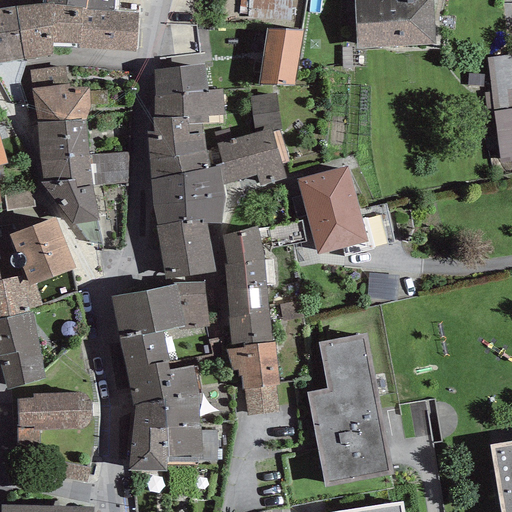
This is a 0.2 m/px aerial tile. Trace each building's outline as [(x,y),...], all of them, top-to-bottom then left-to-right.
[(85,0),(46,0),(46,7),(52,8),(84,12),(85,0)] [(113,0),(85,0),(84,12),(112,14),(113,0)] [(438,0),(359,0),(361,51),(440,49),(438,0)] [(46,7),(16,10),(23,64),(52,59),(52,49),(52,8),(46,7)] [(84,12),(52,8),(52,49),(81,51),(84,12)] [(0,66),(23,64),(16,10),(0,11),(0,66)] [(112,14),(84,12),(81,51),(135,56),(138,16),(112,14)] [(302,35),(268,30),(258,88),(294,89),(302,35)] [(511,60),(485,65),(504,172),(511,170),(511,60)] [(153,99),(152,121),(187,122),(188,128),(208,126),(208,121),(225,119),(222,93),(207,94),(204,67),(152,74),(153,99)] [(30,72),(31,92),(70,87),(68,68),(30,72)] [(31,92),(37,126),(87,124),(90,124),(89,106),(89,92),(89,91),(70,91),(70,87),(31,92)] [(106,92),(89,92),(89,106),(107,105),(106,92)] [(276,95),(249,98),(254,137),(272,133),(281,131),(276,95)] [(187,122),(152,121),(154,134),(147,135),(150,183),(211,172),(204,137),(190,139),(188,128),(187,122)] [(87,124),(37,126),(42,186),(74,185),(76,193),(92,190),(92,187),(89,155),(87,124)] [(254,137),(217,146),(220,170),(223,188),(256,178),(259,188),(286,180),(272,133),(254,137)] [(130,153),(89,155),(92,187),(132,183),(130,153)] [(211,172),(150,183),(155,229),(206,228),(221,228),(225,199),(223,188),(220,170),(211,172)] [(347,171),(296,182),(317,257),(367,245),(347,171)] [(74,185),(42,186),(72,228),(99,225),(92,190),(76,193),(74,185)] [(3,189),(6,211),(34,207),(31,186),(3,189)] [(54,222),(9,239),(24,278),(30,290),(37,287),(75,274),(54,222)] [(216,276),(206,228),(155,229),(165,283),(216,276)] [(223,240),(229,269),(264,265),(258,231),(223,240)] [(229,269),(226,270),(231,351),(273,345),(264,265),(229,269)] [(4,282),(0,282),(0,320),(30,314),(28,311),(43,307),(37,287),(30,290),(24,278),(4,282)] [(213,285),(176,290),(184,332),(214,328),(213,285)] [(176,290),(111,300),(119,342),(163,335),(184,332),(176,290)] [(30,314),(0,320),(0,368),(7,394),(49,385),(32,314),(30,314)] [(163,335),(119,342),(133,410),(163,407),(198,400),(193,369),(171,373),(163,335)] [(334,391),(313,395),(331,487),(400,474),(373,335),(325,344),(334,391)] [(273,345),(231,351),(226,352),(230,374),(239,373),(243,393),(244,392),(276,388),(279,388),(275,345),(273,345)] [(276,388),(244,392),(247,413),(278,410),(276,388)] [(33,401),(17,402),(17,431),(34,431),(34,434),(39,434),(81,433),(85,432),(88,428),(91,425),(90,406),(88,402),(85,398),(80,396),(33,397),(33,401)] [(198,400),(163,407),(167,463),(217,464),(217,432),(200,432),(198,400)] [(163,407),(133,410),(127,475),(165,476),(167,463),(163,407)] [(34,431),(17,431),(17,463),(39,463),(39,434),(34,434),(34,431)] [(511,511),(511,446),(490,450),(499,511),(511,511)] [(90,468),(57,461),(53,476),(86,484),(90,468)] [(0,500),(0,511),(103,511),(104,509),(92,508),(93,501),(0,500)]
